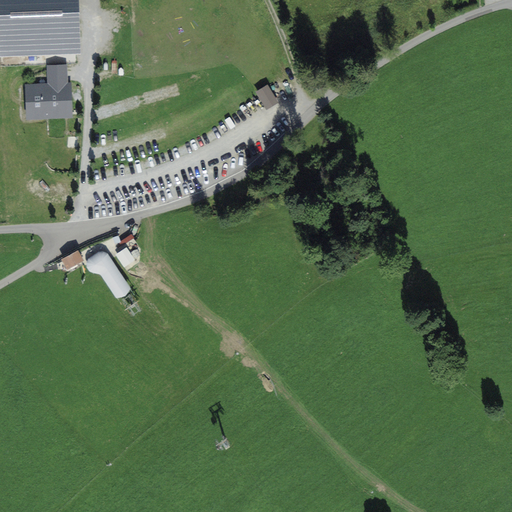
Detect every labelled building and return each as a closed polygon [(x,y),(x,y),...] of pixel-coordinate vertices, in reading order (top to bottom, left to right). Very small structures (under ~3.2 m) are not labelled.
[(0,0),(0,53),(76,50),(73,0),(0,0)] [(68,86),(66,86),(66,66),(48,67),(49,87),(30,87),(31,115),(69,114),(68,86)] [(251,142),(266,134),(260,123),(245,130),(251,142)] [(133,233),(120,239),(125,247),(132,244),(134,248),(139,245),(133,233)] [(126,250),(121,254),(127,262),(132,259),(126,250)] [(80,258),(77,253),(64,260),(67,265),(70,266),(79,260),(80,258)] [(105,254),(100,255),(91,261),(89,265),(89,268),(91,272),(93,273),(102,276),(118,298),(123,297),(127,295),(129,292),(130,289),(121,275),(111,259),(109,256),(105,254)]
